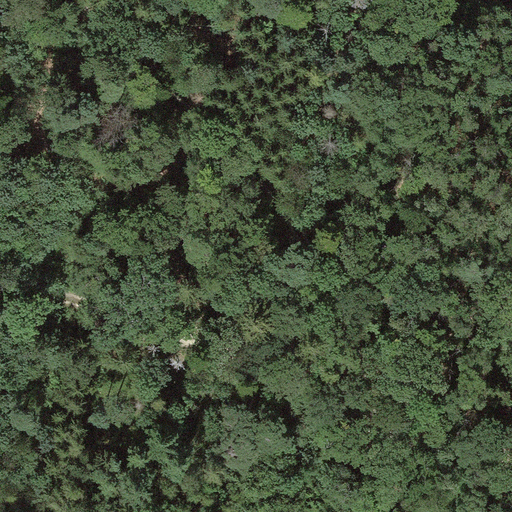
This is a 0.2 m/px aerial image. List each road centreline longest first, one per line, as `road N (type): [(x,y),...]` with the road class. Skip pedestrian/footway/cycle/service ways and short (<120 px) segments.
road 1 (track): [(511,446),(369,418),(348,330),(294,215),(253,162),(77,0)]
road 2 (track): [(399,511),(369,418),(211,343),(0,281)]
